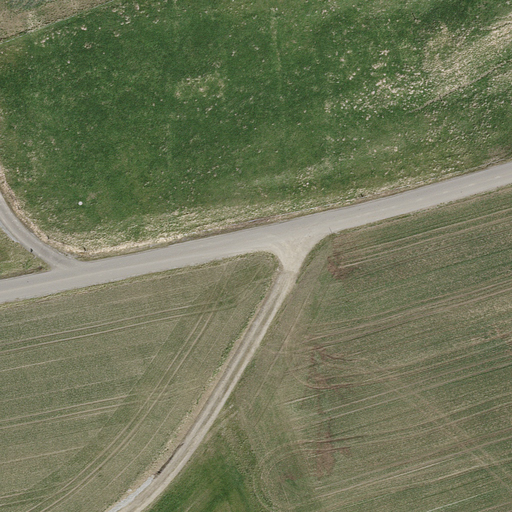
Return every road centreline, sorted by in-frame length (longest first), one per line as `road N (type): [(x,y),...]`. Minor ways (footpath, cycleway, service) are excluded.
road 1 (tertiary): [(0,293),(317,226),(511,170)]
road 2 (track): [(317,226),(207,424),(131,511)]
